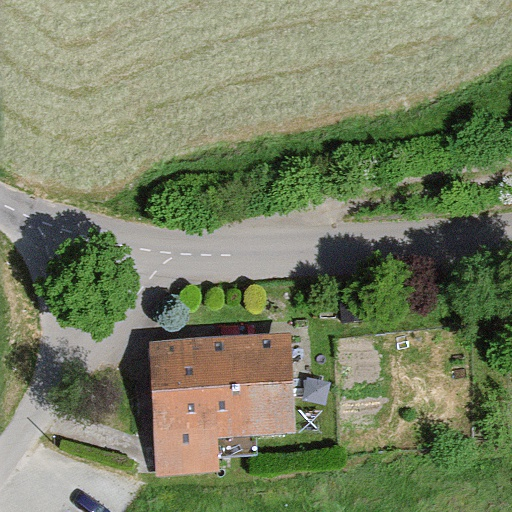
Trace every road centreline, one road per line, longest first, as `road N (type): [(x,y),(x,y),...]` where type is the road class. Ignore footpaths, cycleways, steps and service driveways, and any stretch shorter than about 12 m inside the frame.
road 1 (unclassified): [(511,233),(191,254)]
road 2 (track): [(283,252),(317,219),(354,201),(511,163)]
road 3 (unclassified): [(55,382),(138,288),(191,254)]
road 4 (unclassified): [(34,219),(47,250),(59,338),(55,382)]
road 5 (unclassified): [(191,254),(109,244),(34,219)]
